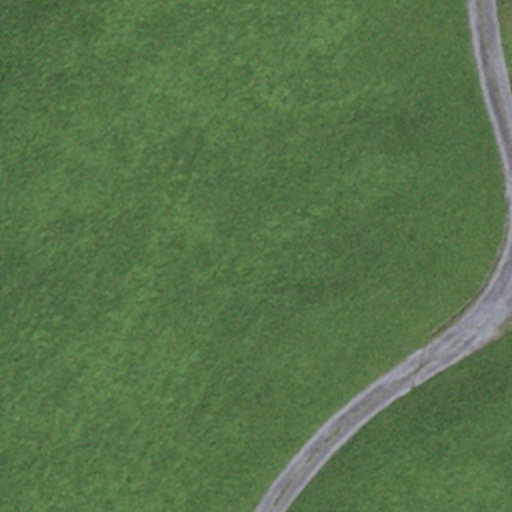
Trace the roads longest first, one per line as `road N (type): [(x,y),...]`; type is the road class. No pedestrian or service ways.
road 1 (track): [(511,261),(501,289),(462,336),(358,409),(272,511)]
road 2 (track): [(483,0),(511,135)]
